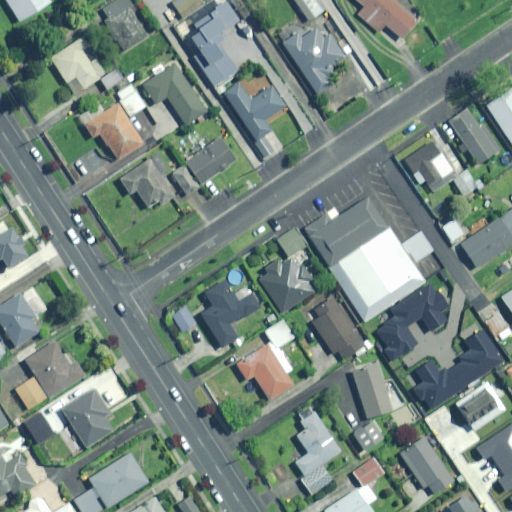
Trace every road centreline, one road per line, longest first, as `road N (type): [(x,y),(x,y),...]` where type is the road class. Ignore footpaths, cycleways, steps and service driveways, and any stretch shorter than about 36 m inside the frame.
road 1 (residential): [(113,305),(511,36)]
road 2 (tertiary): [(113,305),(247,511)]
road 3 (tertiary): [(0,128),(113,305)]
